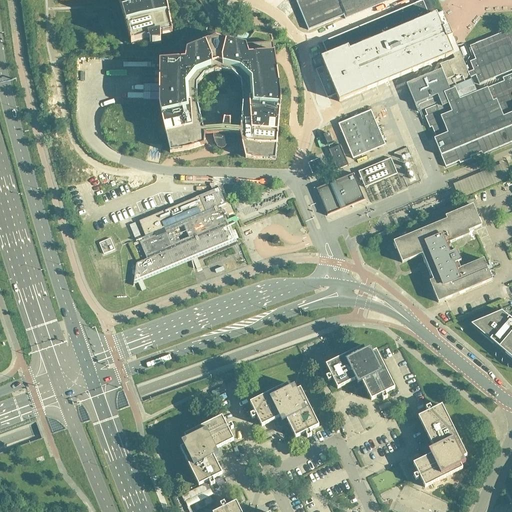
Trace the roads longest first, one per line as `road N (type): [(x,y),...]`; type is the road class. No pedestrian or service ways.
road 1 (primary): [(84,359),(0,65)]
road 2 (tertiary): [(338,283),(258,296),(84,359)]
road 3 (tertiary): [(93,384),(342,300)]
road 4 (primary): [(0,187),(54,371)]
road 5 (unclassified): [(291,511),(275,482),(278,469),(331,444),(343,446),(369,511)]
road 6 (primary): [(141,511),(93,384)]
road 7 (tertiary): [(511,403),(409,321)]
road 8 (primary): [(62,396),(110,511)]
